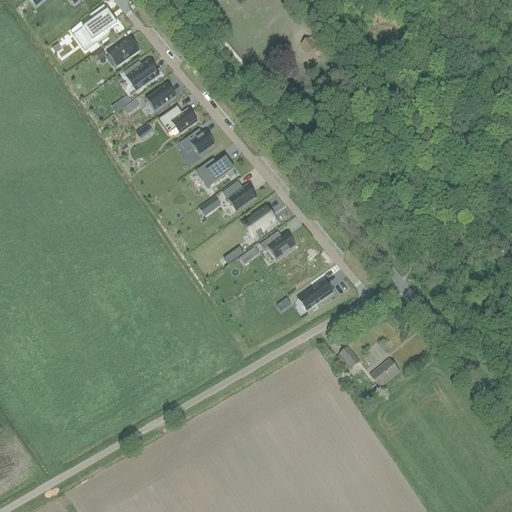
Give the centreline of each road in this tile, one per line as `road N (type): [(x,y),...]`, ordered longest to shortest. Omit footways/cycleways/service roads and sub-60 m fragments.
road 1 (unclassified): [(2,511),(369,299)]
road 2 (residential): [(123,0),(369,299)]
road 3 (tertiary): [(396,280),(158,0)]
road 4 (tertiary): [(511,436),(396,280)]
